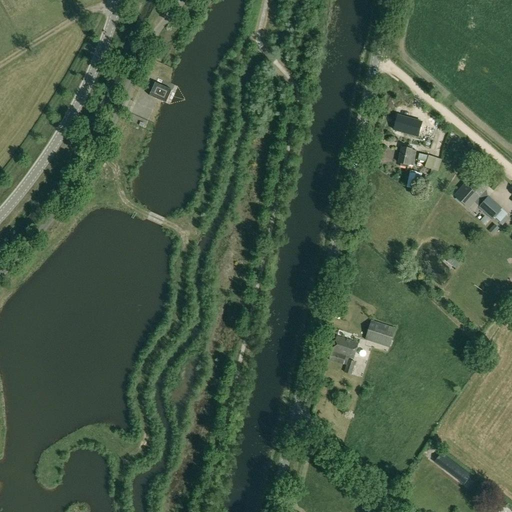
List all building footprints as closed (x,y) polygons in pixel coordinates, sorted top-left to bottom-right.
[(172,90),(155,83),(149,96),(166,103),(172,90)] [(422,122),(397,116),(394,130),(419,137),(422,122)] [(416,151),(401,148),(398,163),(400,164),(400,166),(406,167),(406,165),(413,166),(416,151)] [(426,162),(428,156),(419,154),(417,160),(426,162)] [(438,172),(442,160),(428,156),(425,168),(424,171),(430,173),(431,170),(438,172)] [(487,188),(477,180),(469,189),(464,184),(454,196),(468,209),(474,202),(479,207),(488,196),(483,192),(487,188)] [(478,208),(491,220),(493,218),(499,223),(507,214),(501,209),(502,208),(488,196),(479,207),(478,208)] [(470,215),(466,221),(472,226),(477,221),(470,215)] [(488,231),(493,235),(499,229),(494,224),(488,231)] [(371,321),(365,340),(389,348),(395,329),(371,321)] [(344,373),(351,375),(355,362),(349,360),(349,358),(353,359),(358,344),(337,336),(329,360),(346,365),(344,373)] [(434,463),(443,469),(446,465),(467,481),(471,475),(442,453),(434,463)]
